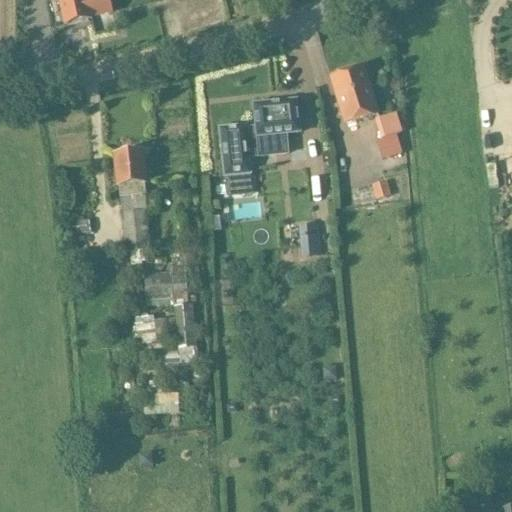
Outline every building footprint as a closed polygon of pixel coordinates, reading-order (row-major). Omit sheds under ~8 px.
[(59,0),(65,25),(68,25),(69,28),(88,24),(87,20),(90,20),(89,19),(111,14),(108,0),(59,0)] [(164,9),(162,0),(118,0),(122,17),(164,9)] [(378,115),(364,68),(330,79),(344,125),(378,115)] [(220,130),(225,179),(250,176),(248,159),(288,155),(286,136),(299,135),(296,102),(254,107),(256,129),(245,130),(245,128),(220,130)] [(383,140),(402,134),(396,115),(376,121),(383,140)] [(119,186),(120,199),(125,254),(149,251),(145,196),(146,196),(144,183),(146,183),(143,154),(114,157),(117,186),(119,186)] [(377,186),(380,200),(390,198),(387,184),(377,186)] [(91,235),(90,223),(72,225),(73,237),(91,235)] [(301,225),(303,259),(321,258),(320,224),(301,225)] [(78,267),(79,279),(92,278),(91,266),(78,267)] [(174,278),(144,280),(146,309),(176,307),(177,317),(177,321),(179,351),(196,350),(194,307),(187,307),(185,271),(174,272),(174,278)] [(171,337),(170,321),(154,323),(155,339),(171,337)] [(487,511),(493,511),(491,499),(491,493),(477,495),(479,511),(487,511)]
